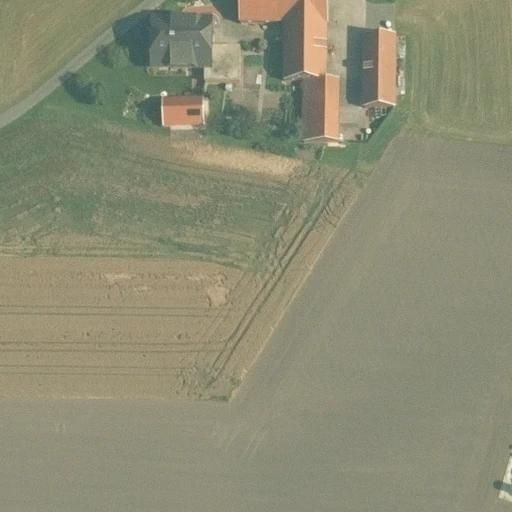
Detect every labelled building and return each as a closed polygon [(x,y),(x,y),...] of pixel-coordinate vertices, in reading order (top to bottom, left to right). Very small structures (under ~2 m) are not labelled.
[(283,0),(239,0),(239,26),(240,26),(240,25),(284,25),(283,0)] [(326,0),(283,0),(284,25),(283,83),(304,83),(304,103),(325,103),(326,26),(327,26),(326,0)] [(209,24),(153,24),(152,69),(172,69),(172,70),(192,71),(192,69),(204,69),(209,69),(209,49),(209,24)] [(394,38),(364,38),(364,110),(393,110),(394,38)] [(239,49),(209,49),(209,69),(204,69),(204,85),(239,85),(239,49)] [(202,102),(162,103),(163,127),(203,126),(202,102)]
